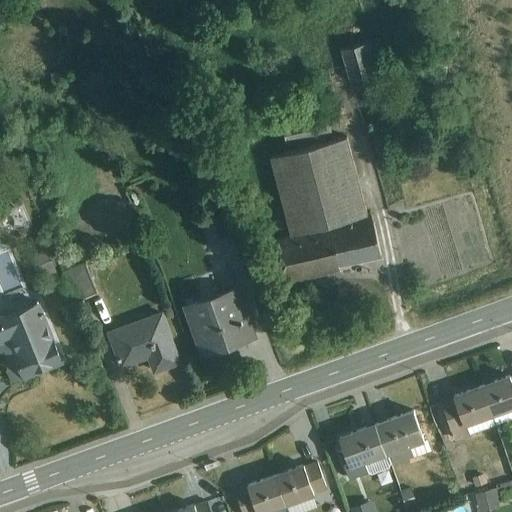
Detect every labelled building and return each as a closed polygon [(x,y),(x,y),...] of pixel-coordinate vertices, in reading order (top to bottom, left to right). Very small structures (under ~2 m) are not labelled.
[(372,40),(340,50),(349,80),(381,70),(372,40)] [(332,134),(328,113),(310,116),(311,122),(283,127),(286,143),(332,134)] [(29,130),(21,116),(7,123),(15,138),(29,130)] [(339,264),(381,255),(346,137),(314,146),(339,264)] [(340,270),(339,264),(314,146),(270,156),(291,238),(282,240),(291,281),(340,270)] [(41,252),(32,256),(42,280),(59,273),(56,266),(60,264),(49,238),(39,242),(41,247),(40,248),(41,252)] [(78,244),(56,252),(76,301),(98,292),(78,244)] [(202,353),(254,335),(237,285),(186,303),(202,353)] [(25,376),(61,362),(52,337),(54,336),(39,301),(0,315),(0,351),(7,349),(14,367),(20,365),(25,376)] [(155,370),(180,361),(161,311),(109,329),(122,365),(149,356),(155,370)] [(511,376),(511,377),(510,375),(482,385),(496,423),(511,417),(511,376)] [(496,423),(482,385),(454,396),(454,397),(442,402),(456,440),(471,435),(470,433),(496,423)] [(391,464),(432,450),(427,437),(424,438),(413,410),(376,423),(391,464)] [(391,464),(376,423),(339,437),(344,449),(340,451),(349,478),(368,472),(372,473),(389,466),(391,464)] [(301,511),(317,506),(313,493),(327,488),(318,461),(304,466),(304,464),(276,474),(289,511),(301,511)] [(289,511),(276,474),(248,485),(248,486),(236,491),(243,511),(289,511)] [(511,488),(511,487),(511,482),(475,491),(480,511),(499,507),(498,503),(504,501),(501,490),(511,488)] [(406,508),(418,504),(411,487),(400,491),(406,508)] [(376,511),(372,499),(349,506),(351,511),(376,511)] [(212,511),(208,501),(195,505),(195,504),(172,511),(212,511)]
